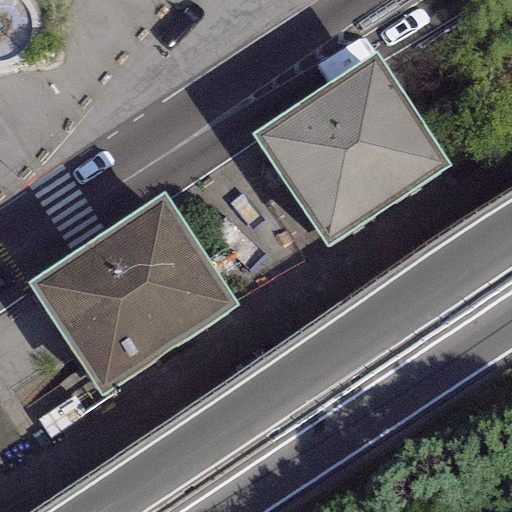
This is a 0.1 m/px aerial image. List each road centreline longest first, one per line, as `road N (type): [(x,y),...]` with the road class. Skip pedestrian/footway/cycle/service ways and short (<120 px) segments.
road 1 (motorway): [(511,240),(102,511)]
road 2 (motorway): [(0,263),(406,0)]
road 3 (motorway): [(223,511),(511,320)]
